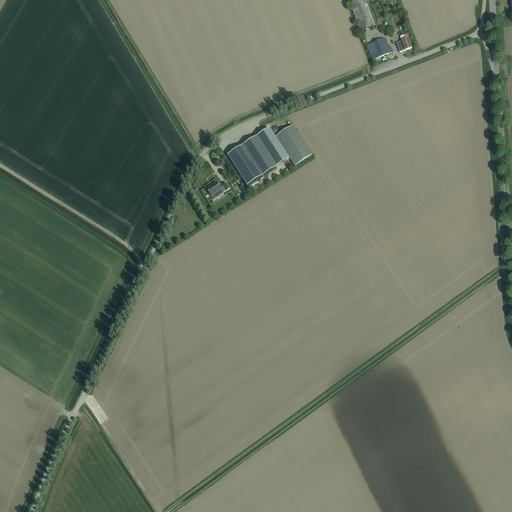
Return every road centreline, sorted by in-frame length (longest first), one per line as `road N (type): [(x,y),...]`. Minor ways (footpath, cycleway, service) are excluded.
road 1 (unclassified): [(34,511),(203,149),(225,131),(479,32)]
road 2 (tertiary): [(511,257),(496,83)]
